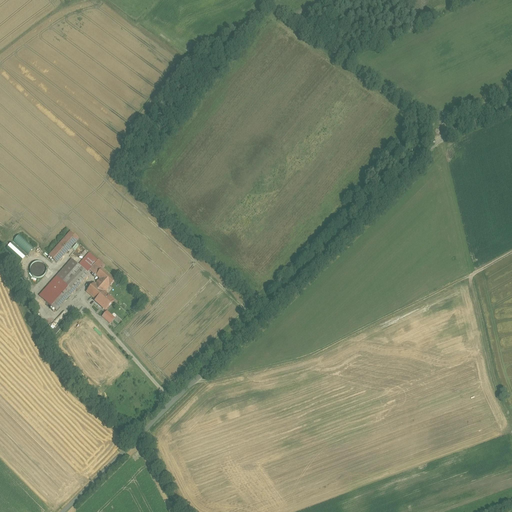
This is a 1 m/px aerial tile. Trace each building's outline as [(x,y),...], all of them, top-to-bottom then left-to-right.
[(71,232),(49,256),(57,263),(79,239),(71,232)] [(19,234),(12,241),(25,253),(27,255),(34,248),(19,234)] [(90,270),(100,279),(96,284),(94,283),(86,292),(96,301),(95,302),(96,302),(105,292),(109,287),(116,280),(103,269),(105,266),(98,261),(89,253),(78,265),(87,273),(89,271),(90,270)] [(32,264),(30,266),(29,269),(29,272),(30,275),(33,278),(36,279),(39,279),(42,277),(44,275),(46,272),(45,269),(44,266),(42,263),(39,262),(35,262),(32,264)] [(78,265),(62,282),(56,277),(39,296),(56,312),(89,275),(87,273),(78,265)] [(114,300),(105,292),(96,302),(105,311),(114,300)] [(114,318),(107,312),(103,317),(110,323),(114,318)] [(64,319),(62,317),(63,315),(62,314),(46,328),(50,332),(64,319)]
